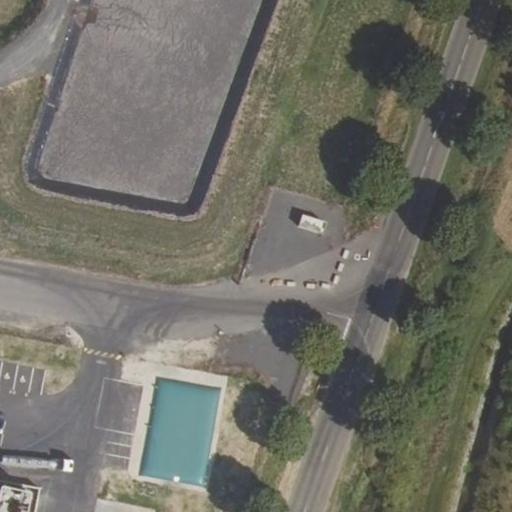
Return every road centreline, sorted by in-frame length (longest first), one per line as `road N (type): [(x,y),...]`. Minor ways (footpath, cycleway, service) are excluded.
road 1 (track): [(294,0),(215,218),(194,233),(22,204),(7,173),(28,92),(16,65)]
road 2 (tertiary): [(496,0),(316,511)]
